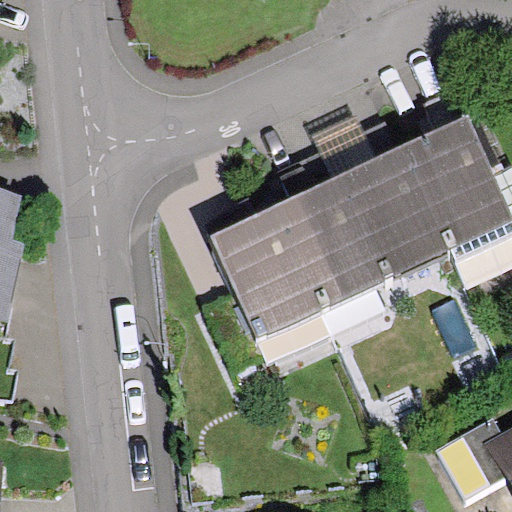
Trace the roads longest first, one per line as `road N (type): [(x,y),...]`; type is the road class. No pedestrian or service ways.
road 1 (residential): [(511,13),(460,9),(266,100),(90,147)]
road 2 (residential): [(128,511),(90,147)]
road 3 (residential): [(90,147),(75,0)]
